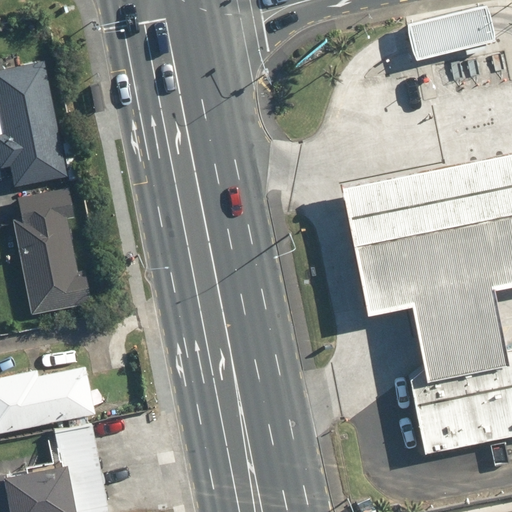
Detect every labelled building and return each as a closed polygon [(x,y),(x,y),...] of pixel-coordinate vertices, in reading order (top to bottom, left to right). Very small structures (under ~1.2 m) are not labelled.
[(485,0),(410,20),(418,51),(495,31),(487,0),(485,0)] [(43,63),(0,69),(0,127),(1,136),(0,136),(0,163),(7,163),(10,185),(61,176),(43,63)] [(511,144),(333,175),(356,311),(400,303),(423,442),(511,427),(511,333),(496,336),(486,278),(511,273),(511,144)] [(28,312),(88,301),(82,270),(71,272),(61,218),(71,216),(66,189),(8,199),(28,312)] [(0,430),(89,413),(80,369),(33,378),(32,372),(0,377),(0,430)] [(61,468),(0,478),(0,511),(103,511),(88,424),(54,429),(61,468)]
